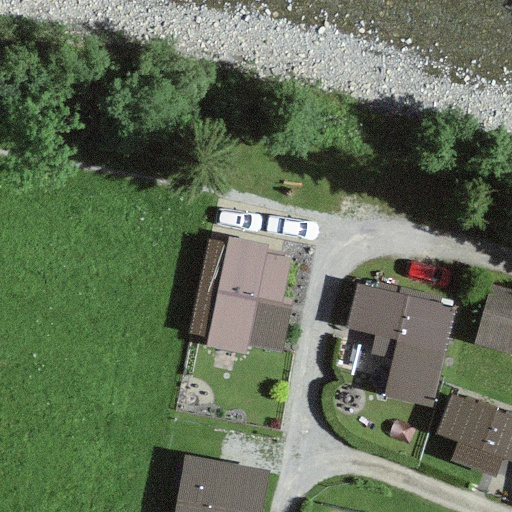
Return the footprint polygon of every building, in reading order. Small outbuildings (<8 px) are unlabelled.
[(231,246),(210,357),(242,363),(252,308),(283,314),(293,257),(231,246)] [(474,334),(511,348),(511,283),(495,278),(474,334)] [(398,344),(384,409),(434,419),(457,314),(359,293),(350,333),(398,344)] [(509,479),(511,471),(511,410),(454,388),(430,447),(509,479)] [(188,470),(179,511),(260,511),(266,485),(188,470)]
